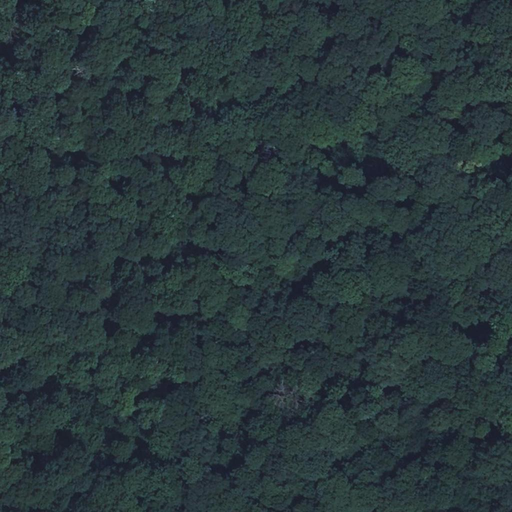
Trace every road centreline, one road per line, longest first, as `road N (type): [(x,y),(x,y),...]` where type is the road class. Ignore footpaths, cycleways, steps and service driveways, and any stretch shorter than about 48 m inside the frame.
road 1 (track): [(214,0),(232,451),(253,511)]
road 2 (track): [(59,511),(35,0)]
